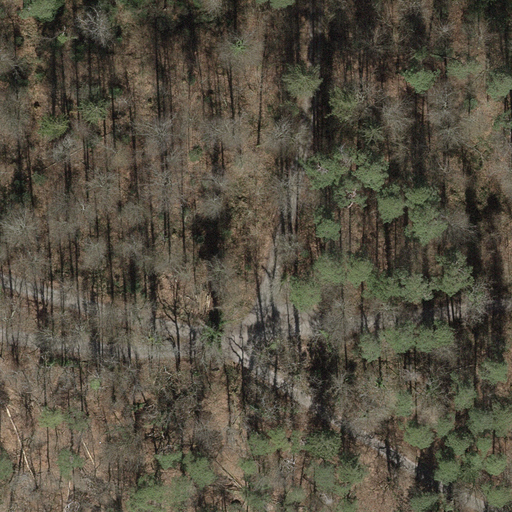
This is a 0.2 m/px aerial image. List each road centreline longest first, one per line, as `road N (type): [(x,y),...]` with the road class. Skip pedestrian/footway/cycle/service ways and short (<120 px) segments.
road 1 (track): [(251,363),(311,111),(315,0)]
road 2 (track): [(511,510),(441,480),(221,340)]
road 3 (track): [(221,340),(511,305)]
road 4 (track): [(0,282),(221,340)]
road 5 (track): [(0,332),(98,351),(185,352),(221,340)]
